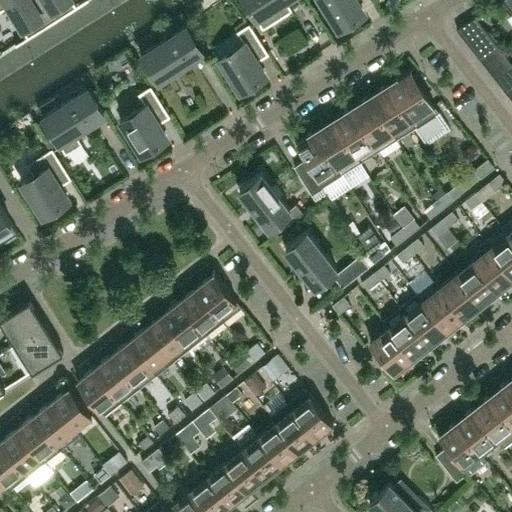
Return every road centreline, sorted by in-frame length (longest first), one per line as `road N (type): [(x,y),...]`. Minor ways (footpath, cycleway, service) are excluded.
road 1 (residential): [(384,430),(187,171)]
road 2 (residential): [(187,171),(417,19)]
road 3 (residential): [(0,290),(187,171)]
road 4 (residential): [(384,430),(511,330)]
road 5 (residential): [(511,133),(417,19)]
